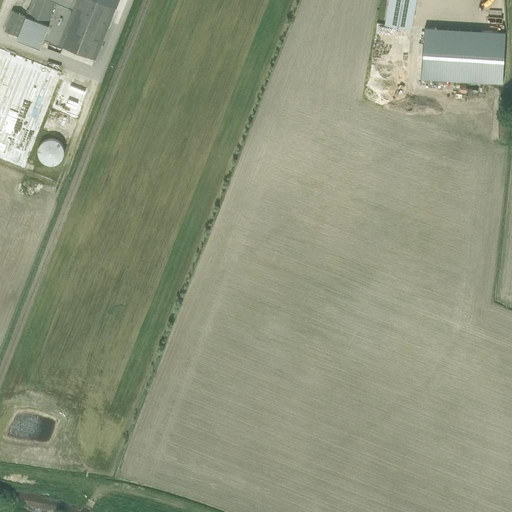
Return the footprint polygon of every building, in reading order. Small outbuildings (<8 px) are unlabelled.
[(0,0),(0,156),(28,165),(59,68),(0,49),(0,12),(3,0),(0,0)] [(117,0),(75,0),(59,45),(96,59),(117,0)] [(388,0),(385,24),(412,28),(416,0),(388,0)] [(502,83),(505,32),(424,27),(421,78),(502,83)] [(77,116),(88,89),(62,79),(52,107),(77,116)] [(58,140),(56,139),(54,138),(52,138),(49,138),(47,138),(45,139),(43,140),(41,142),(40,143),(38,145),(37,149),(37,152),(38,157),(40,159),(41,161),(43,162),(45,163),(47,164),(49,165),(52,165),(54,164),(56,163),(58,162),(60,161),(62,159),(63,157),(64,155),(64,152),(64,150),(64,148),(63,145),(62,143),(61,143),(60,142),(59,141),(58,140)]
